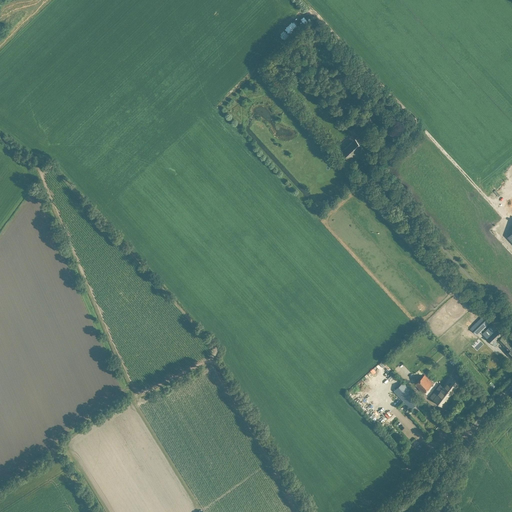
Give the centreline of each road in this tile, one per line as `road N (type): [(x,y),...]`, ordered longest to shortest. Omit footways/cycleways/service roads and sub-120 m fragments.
road 1 (track): [(308,511),(221,371),(210,368),(135,402),(34,162),(0,136)]
road 2 (unclassified): [(441,502),(479,419),(511,388)]
